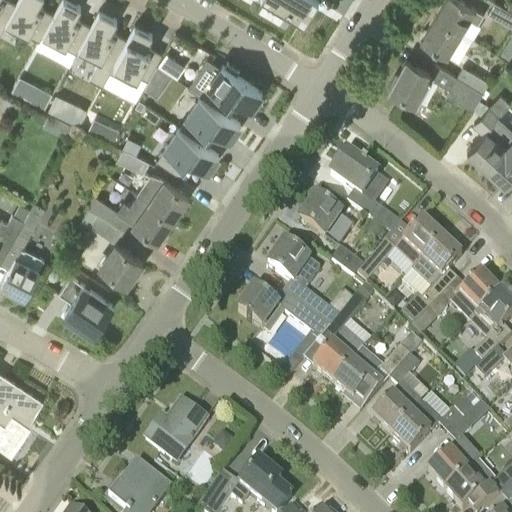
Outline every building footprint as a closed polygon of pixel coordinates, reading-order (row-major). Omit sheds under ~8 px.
[(0,0),(0,33),(6,23),(15,4),(8,0),(0,0)] [(17,0),(15,4),(6,23),(39,41),(43,34),(53,14),(37,5),(40,0),(17,0)] [(60,0),(53,14),(43,34),(76,52),(79,48),(90,26),(74,17),(81,6),(70,0),(60,0)] [(265,0),(303,23),(317,0),(265,0)] [(463,0),(443,0),(434,15),(461,32),(469,19),(477,24),(484,12),(476,8),(463,0)] [(495,1),(488,13),(511,26),(511,11),(507,9),(495,1)] [(90,26),(79,48),(81,49),(99,59),(89,78),(102,85),(110,71),(126,39),(110,30),(117,19),(108,14),(99,9),(90,26)] [(434,15),(420,38),(447,55),(461,32),(434,15)] [(126,39),(110,71),(132,83),(137,75),(147,81),(162,54),(153,49),(146,45),(152,34),(134,24),(126,39)] [(168,51),(160,64),(178,75),(186,62),(168,51)] [(207,58),(188,86),(201,95),(225,112),(235,97),(250,108),(262,92),(236,74),(239,70),(227,62),(224,65),(222,64),(220,67),(207,58)] [(406,59),(390,88),(415,102),(429,77),(449,88),(445,94),(472,110),(483,92),(456,76),(435,63),(430,71),(406,59)] [(463,65),(456,76),(483,92),(489,81),(463,65)] [(34,84),(26,98),(43,108),(51,93),(34,84)] [(484,131),(466,149),(485,167),(511,137),(511,127),(499,115),(510,103),(500,94),(473,122),(484,131)] [(185,117),(179,126),(203,143),(213,128),(228,139),(240,123),(225,112),(201,95),(186,116),(185,116),(184,117),(185,117)] [(78,124),(86,108),(70,101),(63,116),(78,124)] [(119,130),(108,125),(103,136),(113,141),(119,130)] [(156,157),(156,158),(185,179),(186,178),(181,174),(191,159),(207,170),(218,154),(203,143),(179,126),(179,127),(179,126),(164,147),(163,148),(157,158),(156,157)] [(511,137),(485,167),(505,185),(511,177),(511,137)] [(123,148),(116,159),(143,173),(149,161),(123,148)] [(346,154),(330,177),(363,199),(363,200),(372,206),(386,185),(377,179),(379,176),(346,154)] [(150,173),(137,192),(173,218),(189,196),(162,177),(150,173)] [(96,194),(90,204),(98,210),(125,228),(130,221),(157,240),(173,218),(137,192),(131,203),(124,198),(117,208),(96,194)] [(315,198),(298,222),(326,241),(342,217),(315,198)] [(24,219),(0,261),(0,262),(10,268),(2,284),(24,296),(40,268),(44,259),(23,248),(44,207),(34,201),(33,203),(32,203),(29,208),(24,219)] [(21,203),(15,214),(24,219),(29,208),(21,203)] [(370,219),(369,220),(388,232),(396,220),(378,208),(370,219)] [(98,210),(88,224),(113,242),(113,241),(115,242),(125,228),(98,210)] [(0,261),(24,219),(15,214),(12,213),(7,222),(1,219),(0,221),(0,261)] [(395,250),(393,252),(393,253),(412,270),(441,239),(422,222),(401,245),(400,245),(395,250)] [(419,300),(399,318),(409,328),(423,315),(456,281),(447,273),(461,257),(441,239),(412,270),(400,283),(419,300)] [(113,242),(98,264),(127,284),(142,261),(115,242),(113,241),(113,242)] [(385,242),(356,276),(367,284),(393,253),(393,252),(395,250),(385,242)] [(283,244),(267,267),(290,283),(282,295),(328,329),(339,316),(304,291),(320,269),(283,244)] [(340,249),(330,262),(354,278),(364,265),(340,249)] [(72,274),(58,293),(71,302),(63,312),(88,330),(100,312),(105,315),(113,303),(72,274)] [(423,315),(409,328),(419,338),(450,306),(467,324),(498,293),(480,275),(466,289),(456,281),(423,315)] [(332,344),(312,368),(332,385),(363,347),(344,331),(372,298),(362,289),(339,317),(339,316),(328,329),(338,337),(332,345),(332,344)] [(254,290),(237,313),(246,320),(245,321),(250,324),(251,323),(263,332),(279,310),(311,333),(316,332),(322,337),(328,329),(282,295),(275,305),(254,290)] [(511,307),(498,293),(467,324),(485,342),(472,355),(481,364),(497,349),(511,336),(502,327),(511,317),(511,307)] [(363,347),(332,385),(362,410),(382,387),(373,378),(379,371),(388,380),(408,356),(400,349),(382,368),(363,351),(365,349),(363,347)] [(481,364),(474,371),(482,379),(483,380),(502,361),(506,358),(505,357),(497,349),(481,364)] [(506,358),(502,361),(511,372),(511,350),(505,357),(506,358)] [(466,376),(480,362),(472,354),(458,367),(466,376)] [(392,396),(371,418),(390,436),(420,404),(402,385),(419,365),(408,356),(388,380),(397,389),(391,395),(392,396)] [(0,373),(0,444),(11,452),(27,426),(24,424),(40,401),(0,373)] [(420,404),(390,436),(410,455),(429,434),(430,435),(438,426),(447,435),(461,420),(471,411),(462,402),(450,414),(430,395),(420,404)] [(162,419),(145,442),(171,460),(180,446),(187,451),(195,441),(193,440),(206,422),(180,403),(166,422),(162,419)] [(511,418),(503,427),(511,436),(511,435),(511,434),(511,418)] [(461,420),(447,435),(456,445),(471,430),(461,420)] [(449,451),(426,472),(444,492),(467,471),(449,451)] [(222,472),(197,509),(201,511),(219,511),(230,498),(241,507),(249,498),(266,511),(279,511),(291,497),(277,486),(281,480),(259,462),(240,486),(222,472)] [(467,471),(444,492),(462,511),(467,508),(470,511),(478,511),(500,494),(492,485),(495,482),(478,462),(467,471)] [(118,485),(108,500),(124,511),(154,511),(169,491),(137,467),(121,487),(118,485)] [(511,467),(495,482),(492,485),(500,494),(511,484),(511,467)] [(502,511),(500,511),(511,511),(511,484),(500,494),(508,504),(500,510),(502,511)]
